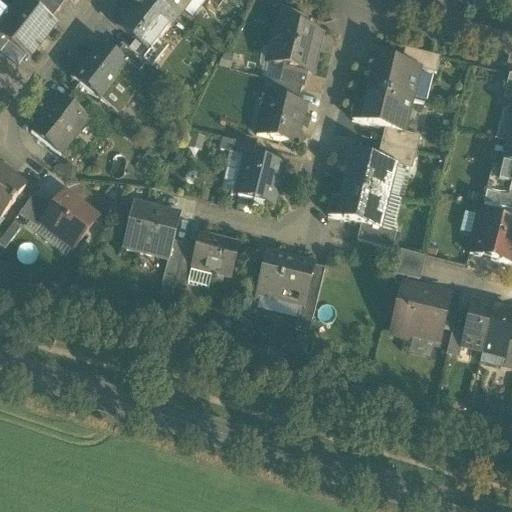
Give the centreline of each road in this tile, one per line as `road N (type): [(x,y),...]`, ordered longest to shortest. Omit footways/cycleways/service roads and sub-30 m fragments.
road 1 (secondary): [(474,511),(0,366)]
road 2 (residential): [(351,11),(295,239)]
road 3 (residential): [(101,0),(0,136)]
road 4 (residential): [(351,11),(511,51)]
